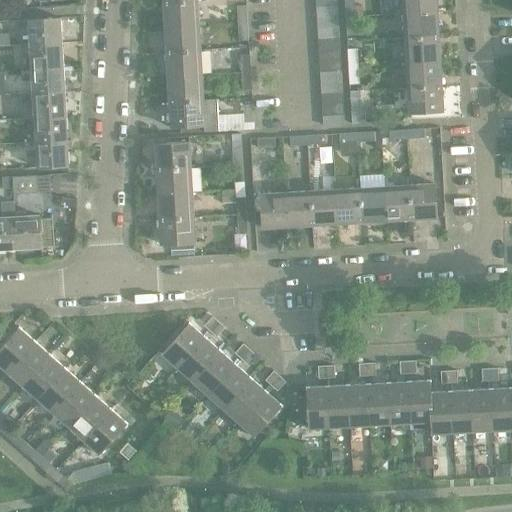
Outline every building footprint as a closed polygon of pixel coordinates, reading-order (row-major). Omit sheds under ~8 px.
[(337,0),(315,0),(316,8),(337,6),(337,0)] [(344,0),(346,17),(355,17),(354,0),(344,0)] [(436,0),(402,0),(404,14),(438,12),(436,0)] [(198,1),(164,3),(165,28),(199,26),(198,1)] [(238,6),(239,24),(248,23),(247,6),(238,6)] [(337,6),(316,8),(317,19),(338,17),(337,6)] [(438,12),(404,14),(405,39),(439,37),(438,12)] [(338,17),(317,19),(318,30),(339,28),(338,17)] [(355,17),(346,17),(347,35),(356,34),(355,17)] [(29,20),(30,45),(62,43),(61,18),(29,20)] [(248,23),(239,24),(240,41),(249,41),(248,23)] [(199,26),(165,28),(167,53),(201,51),(199,26)] [(339,28),(318,30),(318,40),(339,39),(339,28)] [(439,37),(405,39),(406,64),(440,62),(439,37)] [(339,39),(318,40),(319,51),(340,50),(339,39)] [(62,43),(30,45),(31,70),(64,68),(62,43)] [(348,50),(349,67),(358,67),(357,49),(348,50)] [(340,50),(319,51),(320,62),(341,61),(340,50)] [(201,51),(167,53),(168,78),(202,76),(201,51)] [(241,56),(242,73),(251,73),(250,55),(241,56)] [(341,61),(320,62),(320,73),(341,71),(341,61)] [(440,62),(406,64),(408,88),(442,86),(440,62)] [(358,67),(349,67),(350,85),(359,84),(358,67)] [(64,68),(31,70),(33,94),(65,92),(64,68)] [(341,71),(320,73),(321,83),(342,82),(341,71)] [(251,73),(242,73),(243,91),(252,90),(251,73)] [(202,76),(168,78),(170,102),(204,100),(202,76)] [(342,82),(321,83),(322,94),(343,93),(342,82)] [(442,86),(408,88),(409,114),(443,112),(442,86)] [(65,92),(33,94),(34,118),(66,117),(65,92)] [(343,93),(322,94),(322,105),(343,103),(343,93)] [(360,99),(351,100),(352,117),(361,117),(360,99)] [(217,100),(204,100),(170,102),(171,128),(204,126),(204,132),(219,131),(217,100)] [(343,103),(322,105),(323,116),(344,114),(343,103)] [(254,123),(253,105),(244,105),(245,123),(254,123)] [(344,114),(323,116),(324,127),(345,125),(344,114)] [(66,117),(34,118),(36,143),(68,141),(66,117)] [(424,129),(407,130),(407,140),(425,139),(424,129)] [(407,140),(407,130),(389,131),(390,141),(407,140)] [(374,132),(357,133),(357,142),(375,141),(374,132)] [(357,142),(357,133),(339,134),(340,144),(357,142)] [(325,135),(307,136),(308,145),(325,144),(325,135)] [(308,145),(307,136),(290,137),(291,147),(308,145)] [(275,138),(257,139),(258,148),(276,147),(275,138)] [(68,141),(36,143),(37,168),(69,166),(68,141)] [(156,145),(157,170),(191,168),(190,143),(156,145)] [(233,148),(234,165),(243,165),(242,147),(233,148)] [(243,165),(234,165),(235,183),(244,182),(243,165)] [(191,168),(157,170),(158,195),(193,193),(191,168)] [(36,176),(13,177),(13,189),(14,195),(37,193),(36,176)] [(13,189),(13,177),(2,178),(3,190),(13,189)] [(435,184),(410,186),(412,220),(437,218),(435,184)] [(410,186),(385,187),(387,221),(412,220),(410,186)] [(385,187),(360,189),(363,223),(387,221),(385,187)] [(360,189),(336,190),(338,224),(339,224),(341,226),(350,226),(352,223),(363,223),(360,189)] [(336,190),(311,191),(313,226),(338,224),(336,190)] [(311,191),(286,193),(288,227),(313,226),(311,191)] [(193,193),(158,195),(160,220),(194,217),(193,193)] [(288,227),(286,193),(261,194),(263,229),(288,227)] [(236,198),(237,216),(246,215),(245,198),(236,198)] [(2,218),(0,217),(0,250),(16,249),(15,217),(14,202),(1,203),(2,218)] [(246,215),(237,216),(238,233),(247,233),(246,215)] [(40,216),(15,217),(16,249),(42,248),(40,220),(40,216)] [(194,217),(160,220),(161,245),(195,243),(194,217)] [(54,219),(40,220),(42,248),(56,247),(54,219)] [(204,326),(210,332),(219,323),(213,317),(204,326)] [(219,323),(210,332),(216,337),(225,328),(219,323)] [(162,354),(178,369),(205,338),(189,324),(162,354)] [(0,349),(0,366),(8,373),(35,342),(19,328),(0,349)] [(205,338),(178,369),(193,382),(220,351),(205,338)] [(35,342),(8,373),(23,386),(50,356),(35,342)] [(235,354),(241,359),(249,350),(243,344),(235,354)] [(249,350),(241,359),(247,364),(255,355),(249,350)] [(220,351),(193,382),(208,396),(236,365),(220,351)] [(50,356),(23,386),(38,400),(66,369),(50,356)] [(416,361),(408,362),(408,374),(416,374),(416,361)] [(408,374),(408,362),(400,362),(400,375),(408,374)] [(368,376),(367,364),(359,364),(360,377),(368,376)] [(375,364),(367,364),(368,376),(376,376),(375,364)] [(236,365),(208,396),(223,409),(251,378),(236,365)] [(327,379),(326,366),(318,367),(319,379),(327,379)] [(334,366),(326,366),(327,379),(335,378),(334,366)] [(66,369),(38,400),(53,414),(81,383),(66,369)] [(491,381),(490,369),(482,369),(483,382),(491,381)] [(498,369),(490,369),(491,381),(499,381),(498,369)] [(265,381),(271,386),(280,377),(274,371),(265,381)] [(450,384),(449,371),(441,372),(442,384),(450,384)] [(457,371),(449,371),(450,384),(458,383),(457,371)] [(280,377),(271,386),(277,391),(286,382),(280,377)] [(251,378),(223,409),(239,423),(266,392),(251,378)] [(430,381),(409,382),(411,423),(431,422),(432,422),(430,393),(431,393),(430,381)] [(409,382),(389,383),(391,425),(411,423),(409,382)] [(81,383),(53,414),(69,427),(96,396),(81,383)] [(389,383),(368,384),(371,426),(391,425),(389,383)] [(368,384),(348,386),(350,427),(371,426),(368,384)] [(348,386),(327,387),(330,428),(350,427),(348,386)] [(330,428),(327,387),(306,388),(308,429),(330,428)] [(511,396),(511,388),(491,389),(494,431),(511,429),(511,396)] [(491,389),(471,391),(473,432),(494,431),(491,389)] [(471,391),(450,392),(453,433),(473,432),(471,391)] [(266,392),(239,423),(255,437),(282,406),(266,392)] [(432,422),(431,422),(431,434),(453,433),(450,392),(431,393),(430,393),(432,422)] [(96,396),(69,427),(84,441),(111,410),(96,396)] [(111,410),(84,441),(100,455),(127,424),(111,410)] [(171,411),(164,418),(176,428),(182,421),(171,411)] [(0,420),(0,431),(6,436),(11,430),(0,420)] [(11,430),(6,436),(21,450),(26,444),(11,430)] [(26,444),(21,450),(36,464),(41,458),(26,444)] [(41,458),(36,464),(51,477),(57,471),(41,458)] [(433,460),(421,460),(421,469),(433,468),(433,460)] [(511,474),(511,465),(495,466),(496,478),(511,477),(511,474)] [(92,466),(73,471),(76,483),(95,478),(92,467),(92,466)] [(326,468),(318,468),(318,476),(326,476),(326,468)] [(57,471),(51,477),(67,491),(72,485),(57,471)]
